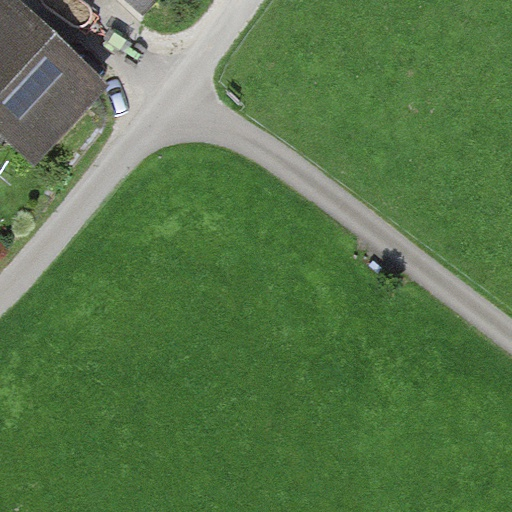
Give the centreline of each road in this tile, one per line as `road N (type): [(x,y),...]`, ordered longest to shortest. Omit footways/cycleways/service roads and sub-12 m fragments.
road 1 (track): [(171,111),(273,158),(511,335)]
road 2 (track): [(253,0),(171,111),(0,298)]
